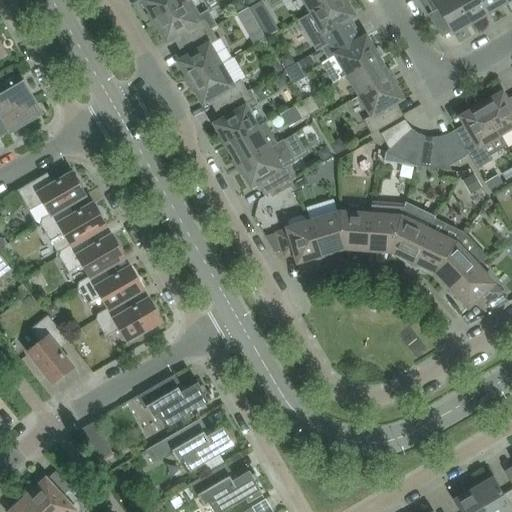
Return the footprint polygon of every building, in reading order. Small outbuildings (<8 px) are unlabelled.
[(142,0),(154,21),(185,2),(184,0),(142,0)] [(189,0),(185,2),(154,21),(166,42),(174,38),(179,48),(211,29),(217,26),(208,11),(201,15),(191,0),(189,0)] [(333,0),(311,13),(298,21),(310,41),(315,38),(322,49),(354,30),(354,29),(353,30),(348,21),(355,16),(345,0),(333,0)] [(303,0),(311,13),(333,0),(303,0)] [(452,32),(452,34),(471,23),(458,0),(425,0),(432,13),(439,9),(452,32)] [(458,0),(471,23),(489,12),(481,0),(458,0)] [(505,0),(481,0),(489,12),(507,2),(505,0)] [(211,29),(179,48),(185,58),(178,62),(190,83),(222,65),(232,59),(220,39),(218,40),(211,29)] [(355,31),(354,30),(322,49),(328,60),(336,55),(347,76),(379,57),(367,36),(359,40),(354,31),(355,31)] [(379,57),(347,76),(359,96),(391,78),(379,57)] [(210,101),(216,110),(248,92),(241,81),(233,85),(222,65),(190,83),(203,105),(210,101)] [(0,112),(0,113),(0,112),(0,138),(34,119),(33,116),(35,108),(38,106),(20,76),(3,86),(1,87),(3,91),(5,94),(0,96),(0,112)] [(403,99),(391,78),(359,96),(371,116),(363,121),(371,135),(404,116),(403,114),(403,115),(396,104),(403,99)] [(214,124),(227,146),(258,127),(248,111),(259,105),(250,90),(248,92),(216,110),(221,120),(214,124)] [(511,98),(508,101),(503,93),(482,105),(499,136),(511,128),(511,98)] [(312,96),(303,102),(310,114),(319,109),(312,96)] [(294,107),(302,119),(310,114),(303,102),(294,107)] [(499,136),(482,105),(460,117),(465,126),(455,132),(458,136),(468,153),(477,169),(491,161),(489,156),(483,146),(499,136)] [(239,167),(270,148),(278,143),(266,123),(258,127),(227,146),(239,167)] [(381,135),(389,149),(407,132),(400,124),(381,135)] [(415,138),(407,132),(389,149),(386,153),(402,160),(415,138)] [(386,153),(385,161),(418,166),(424,142),(415,138),(402,160),(386,153)] [(453,139),(444,142),(450,166),(465,158),(453,139)] [(283,140),(278,143),(270,148),(239,167),(251,188),(258,184),(266,196),(298,178),(290,165),(296,162),(283,140)] [(336,140),(330,144),(337,155),(346,149),(342,141),(336,140)] [(434,144),(424,142),(418,166),(434,168),(434,144)] [(444,142),(434,144),(434,168),(452,171),(450,166),(444,142)] [(320,150),(318,154),(322,161),(332,156),(327,146),(320,150)] [(44,203),(51,214),(51,215),(64,207),(64,208),(85,196),(83,192),(82,188),(81,184),(78,181),(75,178),(73,174),(49,188),(43,176),(18,191),(30,211),(44,203)] [(474,174),(463,181),(471,194),(482,188),(474,174)] [(499,175),(486,183),(492,194),(505,186),(499,175)] [(307,214),(332,210),(331,202),(306,206),(307,214)] [(371,215),(368,251),(392,252),(391,254),(392,254),(401,217),(404,205),(372,203),(371,215)] [(405,203),(404,205),(401,217),(392,254),(393,253),(413,262),(434,220),(435,218),(405,203)] [(82,239),(83,240),(106,226),(103,222),(103,218),(101,214),(99,211),(96,208),(93,204),(70,218),(64,208),(64,207),(51,215),(51,214),(42,219),(41,225),(59,256),(61,251),(72,244),(72,245),(82,239)] [(340,212),(311,222),(321,256),(344,249),(344,251),(345,251),(340,212)] [(345,251),(345,249),(368,251),(371,215),(340,212),(345,251)] [(298,263),(299,263),(321,256),(311,222),(307,223),(306,218),(302,216),(291,219),(288,223),(290,228),(287,229),(288,230),(266,236),(275,253),(282,250),(284,257),(295,254),(298,263)] [(435,273),(434,274),(457,243),(463,234),(434,220),(413,262),(435,273)] [(84,265),(90,276),(91,277),(101,271),(124,258),(122,254),(121,250),(120,246),(117,243),(114,240),(112,236),(88,250),(83,240),(82,239),(72,245),(72,244),(61,251),(59,256),(69,273),(84,265)] [(468,256),(457,243),(434,274),(435,275),(436,273),(446,284),(452,290),(478,266),(486,257),(477,248),(468,256)] [(0,278),(11,270),(0,255),(0,278)] [(494,284),(495,284),(478,266),(452,290),(468,308),(476,302),(484,310),(502,293),(494,284)] [(101,271),(91,277),(90,276),(79,283),(78,288),(88,305),(102,297),(109,308),(109,309),(119,303),(120,303),(143,290),(141,286),(140,281),(138,278),(136,274),(133,272),(130,268),(107,281),(101,271)] [(119,303),(109,309),(109,308),(98,314),(96,320),(106,337),(120,328),(128,341),(161,321),(159,317),(158,313),(157,309),(154,306),(151,304),(149,300),(125,313),(120,303),(119,303)] [(53,383),(57,380),(61,379),(64,377),(67,374),(69,370),(73,367),(56,346),(66,338),(48,316),(30,330),(40,344),(29,353),(53,383)] [(137,397),(144,409),(147,408),(154,418),(158,416),(165,427),(209,402),(198,383),(181,393),(179,389),(182,387),(175,374),(137,397)] [(208,431),(201,419),(163,441),(147,451),(154,463),(173,452),(179,462),(184,460),(191,472),(235,446),(224,427),(207,437),(205,433),(208,431)] [(208,474),(188,485),(196,498),(199,496),(205,507),(210,504),(214,511),(223,511),(227,510),(246,499),(260,491),(261,490),(249,471),(232,481),(230,478),(234,476),(226,463),(225,464),(209,473),(208,474)] [(43,477),(25,494),(41,511),(84,511),(88,509),(72,488),(62,497),(43,477)] [(474,488),(487,511),(511,511),(511,496),(507,499),(494,477),(474,488)] [(487,511),(474,488),(454,500),(461,511),(487,511)] [(41,511),(25,494),(7,510),(8,511),(41,511)]
